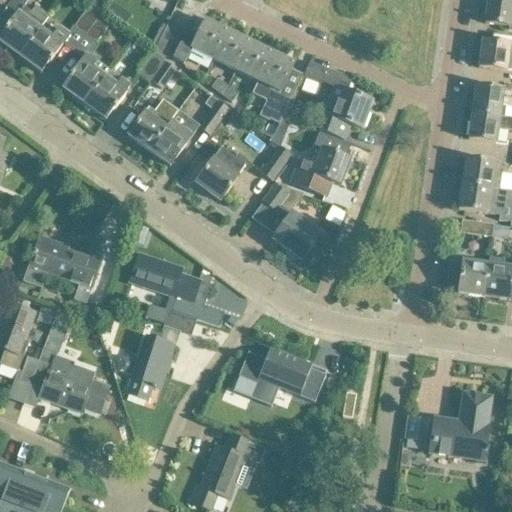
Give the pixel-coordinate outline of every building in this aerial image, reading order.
[(511,0),(487,0),(484,25),(509,28),(509,32),(511,32),(511,0)] [(48,18),(36,9),(31,14),(24,9),(19,16),(17,15),(0,37),(0,45),(20,59),(40,33),(39,32),(48,18)] [(129,32),(136,18),(118,9),(111,22),(129,32)] [(84,39),(100,18),(88,10),(74,30),(73,29),(72,30),(84,39)] [(96,46),(110,26),(111,27),(111,26),(100,18),(84,39),(97,48),(97,47),(96,46)] [(213,62),(228,33),(216,27),(217,25),(208,21),(206,23),(204,22),(197,37),(186,32),(172,61),(183,66),(191,51),(213,62)] [(167,26),(166,29),(160,26),(152,42),(158,45),(153,56),(163,63),(178,32),(167,26)] [(61,48),(60,47),(67,38),(58,31),(51,41),(40,33),(20,59),(42,76),(61,48)] [(235,73),(250,44),(239,39),(240,36),(231,32),(230,34),(228,33),(213,62),(235,73)] [(482,43),(478,69),(511,74),(511,63),(511,39),(493,36),(491,44),(482,43)] [(258,84),(272,55),(261,50),(262,47),(253,43),(252,45),(250,44),(235,73),(257,84),(258,84)] [(254,90),(251,95),(267,102),(260,118),(278,126),(281,120),(291,100),(301,80),(290,75),(294,66),(283,61),(284,58),(275,54),(274,56),(272,55),(258,84),(257,84),(254,90)] [(163,63),(153,56),(139,76),(137,75),(150,84),(164,63),(163,63)] [(85,107),(106,80),(91,69),(95,64),(86,57),(82,63),(81,62),(61,90),(85,107)] [(172,89),(181,75),(165,64),(152,84),(163,91),(167,86),(172,89)] [(361,132),(372,104),(346,94),(351,80),(309,65),(304,79),(334,90),(318,132),(344,142),(349,128),(361,132)] [(117,88),(106,80),(85,107),(106,123),(127,95),(126,94),(130,89),(121,82),(117,88)] [(221,97),(227,89),(218,82),(211,90),(221,97)] [(506,108),(501,108),(504,92),(475,88),(471,114),(505,119),(506,108)] [(237,97),(227,89),(221,97),(231,105),(237,97)] [(149,154),(171,125),(170,124),(178,113),(163,101),(154,113),(148,109),(127,138),(149,154)] [(213,136),(231,108),(220,101),(201,128),(213,136)] [(511,132),(511,119),(505,119),(471,114),(468,141),(496,145),(498,131),(511,132)] [(290,123),(281,120),(278,126),(271,140),(269,143),(280,149),(290,123)] [(169,168),(190,139),(171,125),(149,154),(169,168)] [(296,171),(291,185),(326,199),(331,185),(340,188),(344,177),(348,175),(350,168),(349,165),(350,162),(345,160),(350,147),(319,135),(308,163),(300,160),(296,171)] [(0,179),(8,158),(0,154),(0,151),(4,140),(0,138),(0,179)] [(239,156),(235,162),(220,151),(213,161),(195,185),(220,203),(249,163),(239,156)] [(273,184),(291,160),(279,152),(262,175),(273,184)] [(501,175),(506,176),(508,167),(465,161),(461,186),(499,192),(499,191),(501,175)] [(511,200),(511,193),(499,191),(499,192),(461,186),(457,212),(487,216),(499,218),(498,223),(509,224),(511,200)] [(303,197),(277,187),(275,189),(274,188),(262,204),(275,213),(272,216),(285,225),(272,242),(302,263),(320,237),(291,216),(300,204),(299,203),(303,197)] [(347,231),(352,216),(338,211),(333,226),(347,231)] [(491,241),(494,227),(463,222),(461,236),(491,241)] [(91,290),(100,264),(38,242),(29,269),(24,284),(41,290),(46,275),(79,286),(74,301),(85,305),(90,290),(91,290)] [(139,257),(129,285),(172,299),(176,300),(172,314),(196,322),(219,329),(224,315),(202,307),(208,287),(199,284),(179,277),(181,272),(180,271),(180,272),(154,263),(154,262),(139,257)] [(511,289),(511,263),(489,259),(488,266),(483,300),(509,303),(511,289)] [(483,300),(488,266),(462,262),(461,265),(450,263),(446,287),(458,288),(457,296),(483,300)] [(28,344),(23,342),(33,316),(34,315),(7,305),(7,307),(0,326),(0,350),(4,352),(0,363),(0,366),(18,373),(28,344)] [(103,310),(90,305),(84,321),(97,326),(103,310)] [(42,308),(37,322),(50,328),(56,314),(42,308)] [(168,313),(163,328),(191,337),(196,322),(172,314),(168,313)] [(159,390),(164,375),(163,375),(172,349),(173,349),(173,348),(146,339),(127,396),(146,403),(151,390),(155,391),(155,389),(159,390)] [(38,363),(29,387),(42,391),(39,400),(40,400),(66,409),(66,410),(81,415),(83,410),(99,416),(109,389),(91,383),(95,374),(74,367),(75,364),(55,357),(56,353),(42,348),(37,363),(38,363)] [(314,405),(325,377),(310,371),(312,367),(284,356),(279,367),(248,355),(238,380),(255,387),(250,400),(271,409),(278,391),(314,405)] [(27,359),(18,383),(29,387),(38,363),(37,363),(27,359)] [(347,394),(343,418),(352,420),(357,395),(347,394)] [(485,450),(488,429),(487,429),(491,400),(463,396),(459,424),(433,421),(428,456),(475,462),(475,464),(485,466),(487,451),(485,450)] [(232,485),(242,460),(243,460),(248,461),(253,446),(229,437),(224,451),(217,449),(207,476),(206,475),(201,489),(197,488),(191,505),(208,511),(210,511),(216,497),(227,501),(233,485),(232,485)] [(61,511),(70,491),(47,482),(0,464),(0,511),(61,511)]
